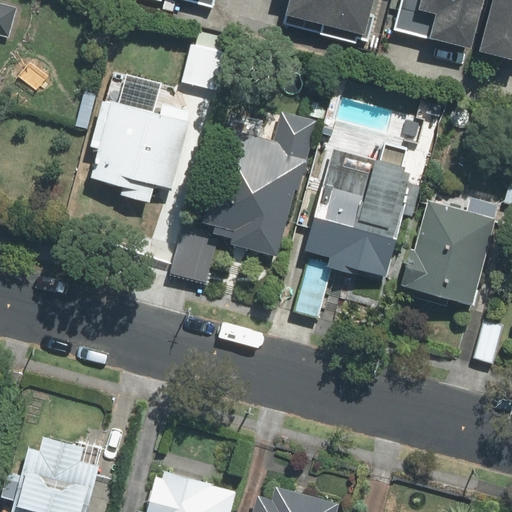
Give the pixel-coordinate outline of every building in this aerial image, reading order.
[(290,0),(286,15),(366,36),(376,0),(290,0)] [(407,0),(400,28),(473,47),(485,0),(407,0)] [(511,0),(490,0),(478,51),(511,58),(511,0)] [(0,34),(8,37),(16,6),(0,2),(0,34)] [(226,49),(188,41),(180,79),(218,87),(226,49)] [(333,83),(311,77),(302,111),(324,117),(333,83)] [(191,119),(105,97),(92,143),(98,144),(90,175),(123,184),(121,193),(152,201),(156,183),(173,187),(191,119)] [(281,110),(273,138),(227,126),(201,220),(234,229),(231,241),(277,253),(295,188),(298,189),(317,119),(281,110)] [(511,120),(507,141),(511,142),(511,163),(502,200),(511,202),(511,120)] [(404,167),(332,147),(305,247),(330,254),(328,265),(358,273),(360,266),(386,273),(402,214),(411,216),(420,184),(401,179),(404,167)] [(427,197),(414,247),(410,246),(400,283),(472,302),(499,202),(469,194),(465,208),(427,197)] [(200,245),(178,239),(169,271),(192,277),(200,245)] [(326,259),(307,255),(293,309),(317,315),(330,268),(324,267),(326,259)] [(503,322),(483,316),(472,354),(492,360),(503,322)] [(91,511),(106,449),(37,433),(18,511),(91,511)] [(144,511),(236,511),(244,478),(185,465),(181,486),(163,482),(159,502),(148,499),(144,511)] [(284,491),(267,486),(260,511),(343,511),(348,494),(287,479),(284,491)]
